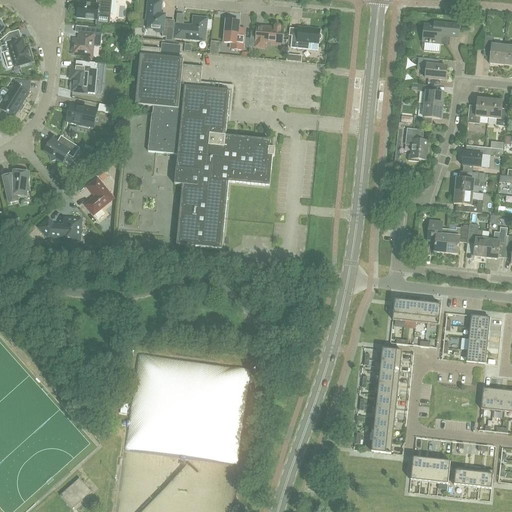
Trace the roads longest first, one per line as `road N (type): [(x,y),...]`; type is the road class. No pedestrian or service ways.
road 1 (tertiary): [(347,279),(378,0)]
road 2 (residential): [(397,267),(401,198),(428,202),(456,120),(458,88),(511,87)]
road 3 (tertiary): [(277,511),(347,279)]
road 4 (residential): [(511,441),(411,431),(418,366),(466,371)]
road 5 (residential): [(16,0),(50,44),(51,72),(43,112),(20,143)]
